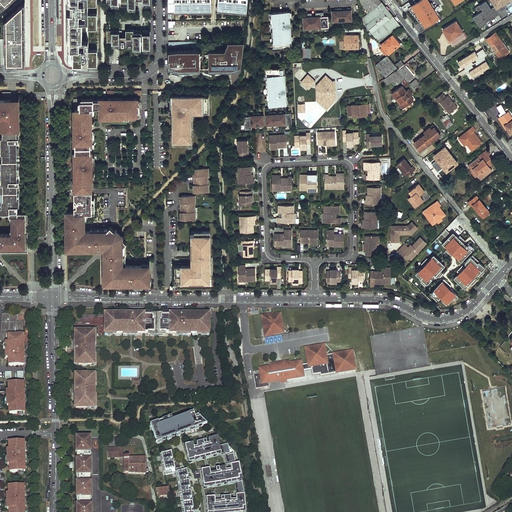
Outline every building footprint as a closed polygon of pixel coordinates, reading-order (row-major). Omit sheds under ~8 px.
[(0,6),(0,9),(9,0),(0,0),(0,2),(2,4),(0,6)] [(25,36),(24,0),(7,18),(7,43),(5,43),(5,64),(26,64),(25,40),(23,40),(23,36),(25,36)] [(80,23),(83,23),(88,23),(88,15),(88,5),(97,4),(97,2),(88,2),(88,0),(79,0),(79,5),(68,5),(68,9),(79,9),(80,23)] [(210,0),(171,0),(171,1),(174,1),(174,11),(177,11),(186,11),(192,11),(201,11),(206,11),(210,11),(211,11),(210,0)] [(247,0),(217,0),(217,9),(218,9),(222,10),(227,10),(237,11),(242,11),(246,12),(247,12),(247,0)] [(400,25),(380,0),(362,0),(369,9),(363,13),(365,16),(364,17),(368,24),(366,25),(379,41),(400,25)] [(421,0),(414,5),(420,16),(433,8),(428,0),(421,0)] [(503,6),(511,0),(490,0),(499,13),(504,9),(503,6)] [(473,16),(479,27),(492,20),(494,24),(502,20),(495,9),(492,11),(486,1),(475,7),(479,13),(473,16)] [(332,11),(332,21),(351,20),(350,7),(347,8),(347,10),(341,10),(341,8),(334,8),(334,10),(332,11)] [(69,41),(83,41),(83,23),(80,23),(79,9),(68,9),(69,41)] [(288,11),(271,12),(271,17),(270,17),(271,24),(272,30),(271,30),(271,38),(272,38),(272,41),(274,41),(275,49),(291,48),(291,40),(290,40),(290,37),(291,37),(290,26),(289,26),(289,23),(290,23),(290,15),(289,15),(288,11)] [(303,17),(304,28),(328,26),(328,15),(323,16),(323,12),(315,12),(315,16),(311,16),(311,13),(307,13),(307,17),(303,17)] [(88,15),(88,23),(88,28),(98,28),(98,15),(88,15)] [(456,21),(443,29),(450,40),(463,32),(456,21)] [(122,32),(122,30),(107,30),(107,42),(112,42),(112,38),(122,38),(122,32)] [(134,30),(126,30),(126,32),(126,45),(141,45),(141,30),(134,30)] [(126,32),(122,32),(122,38),(112,38),(112,42),(112,44),(120,44),(120,49),(126,49),(126,45),(126,32)] [(344,40),(344,49),(359,48),(358,32),(353,32),(353,35),(344,35),(344,40)] [(496,33),(487,39),(500,58),(509,52),(496,33)] [(400,44),(392,35),(381,44),(383,46),(389,53),(400,44)] [(225,49),(209,49),(209,68),(232,68),(241,65),(244,44),(241,43),(241,40),(232,40),(231,43),(228,43),(225,49)] [(69,41),(69,47),(80,46),(80,49),(83,49),(83,54),(86,54),(87,60),(89,60),(89,49),(89,41),(83,41),(69,41)] [(80,46),(69,47),(69,62),(83,62),(83,60),(87,60),(86,54),(83,54),(83,49),(80,49),(80,46)] [(389,53),(383,46),(380,49),(386,55),(389,53)] [(482,47),(458,61),(466,75),(470,73),(472,77),(490,67),(484,57),(487,55),(482,47)] [(89,60),(89,62),(91,62),(91,57),(98,57),(98,49),(89,49),(89,60)] [(178,50),(168,54),(168,68),(171,68),(172,65),(174,66),(173,69),(180,70),(180,68),(200,68),(200,50),(178,50)] [(397,66),(387,55),(376,65),(385,76),(397,66)] [(399,69),(398,68),(397,69),(405,78),(407,81),(414,75),(405,65),(399,69)] [(268,101),(268,105),(286,104),(285,99),(286,99),(286,92),(285,92),(285,89),(286,89),(285,84),(284,85),(284,82),(285,82),(285,78),(284,78),(284,75),(285,75),(284,67),(267,68),(268,76),(266,76),(266,79),(265,79),(266,87),(267,87),(267,93),(266,93),(267,101),(268,101)] [(405,78),(397,69),(395,71),(402,81),(405,78)] [(239,76),(241,71),(232,73),(231,82),(237,82),(239,76)] [(395,71),(383,79),(387,84),(393,80),(397,85),(402,81),(395,71)] [(301,82),(309,88),(315,81),(308,74),(301,82)] [(332,81),(326,75),(316,85),(317,95),(321,95),(321,99),(327,105),(331,100),(333,100),(335,98),(335,89),(331,89),(331,86),(332,85),(332,81)] [(419,83),(420,83),(416,79),(410,84),(413,88),(419,83)] [(410,90),(410,89),(407,91),(402,86),(393,93),(396,98),(398,97),(399,98),(410,90)] [(414,100),(411,96),(413,94),(410,90),(399,98),(398,99),(404,107),(414,100)] [(440,102),(450,113),(458,106),(448,95),(447,96),(444,92),(436,98),(439,103),(440,102)] [(172,97),(170,97),(170,108),(169,108),(169,112),(174,112),(174,118),(173,118),(173,145),(193,145),(193,118),(194,118),(194,112),(198,112),(198,115),(210,115),(209,95),(195,95),(195,94),(186,94),(186,95),(179,95),(179,94),(172,94),(172,97)] [(74,181),(91,181),(91,172),(93,172),(92,151),(91,151),(91,147),(92,147),(92,134),(94,134),(94,128),(92,128),(92,113),(91,113),(91,108),(99,107),(99,112),(101,112),(101,117),(103,117),(103,118),(116,118),(116,116),(124,116),(124,118),(130,118),(130,116),(134,116),(134,118),(141,119),(141,110),(139,110),(139,105),(141,104),(140,98),(110,98),(109,98),(108,98),(108,99),(108,100),(104,100),(104,98),(73,98),(74,125),(75,125),(75,128),(74,128),(74,129),(74,130),(74,164),(74,165),(74,166),(75,166),(76,166),(76,170),(74,170),(74,181)] [(0,112),(1,113),(1,129),(3,129),(3,133),(3,136),(3,139),(1,139),(1,147),(2,147),(2,150),(1,150),(1,152),(3,152),(3,159),(17,160),(19,160),(19,145),(17,145),(17,140),(19,140),(19,136),(17,136),(17,134),(19,134),(19,128),(17,128),(17,120),(19,120),(19,113),(16,113),(16,107),(16,101),(11,101),(6,101),(6,99),(0,99),(0,112)] [(369,103),(353,104),(353,110),(350,110),(350,112),(350,116),(353,116),(367,115),(367,113),(367,108),(370,108),(369,103)] [(509,136),(511,133),(511,117),(508,111),(497,118),(509,136)] [(266,115),(266,124),(285,123),(285,126),(292,125),(291,113),(282,114),(282,112),(278,112),(278,114),(276,114),(275,112),(269,112),(269,114),(266,115)] [(244,117),(245,129),(251,129),(251,125),(263,125),(263,115),(260,115),(260,113),(253,113),(253,115),(250,116),(250,117),(244,117)] [(440,119),(446,127),(452,123),(446,115),(440,119)] [(421,151),(440,135),(433,125),(424,132),(425,134),(414,142),(421,151)] [(476,130),(473,126),(468,130),(469,130),(459,138),(465,145),(467,144),(472,150),(479,145),(471,134),(474,132),(476,130)] [(342,131),(343,141),(347,140),(347,145),(354,145),(354,142),(355,142),(355,143),(359,143),(359,134),(353,134),(353,132),(346,133),(346,130),(342,131)] [(335,131),(317,132),(318,144),(322,144),(322,141),(327,141),(327,144),(327,145),(336,145),(335,131)] [(471,134),(479,145),(482,142),(474,132),(471,134)] [(307,143),(310,143),(310,133),(306,133),(306,135),(299,136),(300,138),(294,138),(295,146),(299,146),(299,145),(300,145),(300,148),(307,148),(307,143)] [(287,134),(269,135),(270,149),(278,148),(278,147),(278,144),(283,144),(283,147),(287,146),(287,134)] [(375,145),(382,144),(382,135),(370,136),(370,134),(366,134),(367,144),(370,144),(370,145),(375,145)] [(247,140),(238,140),(238,152),(236,152),(236,156),(246,155),(246,152),(247,152),(247,147),(247,140)] [(445,146),(432,156),(445,173),(458,163),(445,146)] [(488,156),(485,152),(479,157),(479,158),(469,166),(471,168),(471,169),(474,168),(479,174),(477,174),(478,175),(481,179),(493,170),(490,166),(487,162),(492,158),(490,156),(489,155),(488,156)] [(398,163),(408,176),(416,169),(413,166),(412,167),(405,158),(398,163)] [(0,246),(0,247),(0,249),(28,249),(28,231),(25,231),(25,229),(27,229),(27,226),(28,226),(27,219),(27,216),(20,216),(20,211),(18,211),(18,204),(19,204),(19,185),(17,185),(17,183),(19,183),(19,179),(17,179),(17,174),(19,173),(19,167),(17,167),(17,160),(3,159),(1,159),(2,162),(2,165),(2,180),(3,180),(3,199),(2,199),(2,206),(0,206),(0,212),(10,212),(13,212),(13,215),(13,226),(14,226),(14,229),(13,229),(13,233),(0,233),(0,246)] [(379,162),(364,162),(364,169),(368,169),(370,169),(370,171),(368,173),(368,175),(367,175),(367,179),(377,179),(377,175),(379,173),(379,162)] [(251,166),(238,167),(239,175),(240,175),(241,183),(254,183),(254,179),(253,179),(253,174),(251,174),(250,174),(250,172),(251,172),(251,166)] [(206,168),(195,168),(195,172),(194,172),(194,180),(208,180),(208,175),(206,175),(206,171),(206,168)] [(469,170),(476,178),(478,175),(477,174),(479,174),(474,168),(471,169),(471,168),(469,170)] [(308,175),(300,174),(300,189),(307,189),(307,191),(313,191),(313,189),(317,189),(317,173),(312,173),(312,178),(312,180),(308,180),(308,178),(308,175)] [(331,188),(344,188),(344,173),(336,173),(336,176),(336,178),(333,178),(331,176),(329,176),(329,175),(325,175),(324,185),(328,185),(331,188)] [(281,175),(272,175),(272,190),(286,190),(288,187),(292,187),(292,177),(288,177),(288,178),(285,178),(283,180),(281,180),(281,178),(281,175)] [(208,180),(194,180),(194,188),(195,188),(195,192),(207,192),(207,189),(206,189),(206,184),(208,184),(208,180)] [(91,181),(74,181),(74,191),(79,191),(84,192),(84,194),(92,194),(92,181),(91,181)] [(419,184),(410,192),(413,196),(415,199),(412,202),(416,208),(424,201),(421,196),(426,192),(419,184)] [(381,187),(368,187),(368,192),(369,192),(369,194),(368,194),(366,194),(366,199),(365,199),(365,204),(379,204),(379,195),(381,195),(381,187)] [(490,189),(486,192),(492,199),(495,196),(490,189)] [(79,191),(74,191),(75,211),(66,211),(67,248),(98,248),(99,248),(100,248),(100,247),(100,246),(100,244),(103,244),(116,231),(115,230),(110,226),(108,228),(106,230),(91,231),(82,231),(82,225),(84,225),(84,218),(84,213),(87,213),(92,212),(92,194),(84,194),(84,192),(79,191)] [(250,191),(241,191),(241,195),(240,195),(240,202),(242,201),(242,205),(250,205),(250,201),(251,201),(253,201),(252,194),(251,194),(250,194),(250,191)] [(193,195),(182,195),(182,199),(181,199),(181,207),(195,207),(195,203),(192,203),(192,198),(193,198),(193,195)] [(476,195),(467,202),(482,220),(491,212),(476,195)] [(446,215),(440,206),(441,205),(438,200),(423,212),(433,225),(438,221),(438,220),(441,218),(442,218),(446,215)] [(294,205),(279,205),(279,213),(282,213),(284,213),(284,217),(282,217),(278,217),(278,222),(293,222),(293,218),(295,218),(295,212),(294,212),(294,205)] [(339,205),(324,205),(324,213),(323,213),(323,218),(325,218),(325,222),(340,222),(340,217),(336,217),(333,217),(334,213),(336,213),(339,213),(339,205)] [(195,207),(181,207),(181,215),(182,215),(183,219),(193,219),(193,216),(193,212),(195,212),(195,207)] [(377,211),(365,211),(365,216),(366,216),(366,219),(365,219),(363,219),(363,224),(362,224),(362,228),(375,228),(375,219),(377,219),(377,211)] [(255,215),(242,216),(242,224),(240,225),(241,233),(253,232),(253,227),(252,227),(252,225),(253,225),(254,225),(254,220),(255,219),(255,215)] [(391,225),(391,241),(395,241),(395,234),(399,234),(401,234),(402,232),(405,232),(405,234),(412,234),(418,227),(412,222),(408,225),(391,225)] [(120,233),(116,229),(115,230),(116,231),(103,244),(100,244),(100,246),(100,247),(100,248),(99,248),(98,248),(104,248),(104,254),(105,254),(105,253),(106,252),(107,252),(109,252),(109,249),(121,236),(122,237),(123,236),(120,233)] [(282,234),(275,234),(275,245),(286,245),(288,243),(292,243),(292,230),(284,230),(284,234),(284,235),(282,235),(282,234)] [(318,230),(300,230),(300,242),(304,242),(304,240),(310,240),(310,242),(310,243),(318,243),(318,230)] [(334,230),(327,230),(327,243),(330,243),(332,246),(344,246),(344,234),(336,234),(336,236),(334,236),(334,234),(334,230)] [(210,231),(190,231),(190,258),(192,258),(192,263),(193,263),(193,265),(189,265),(189,263),(175,263),(175,274),(174,274),(174,282),(189,282),(189,283),(194,283),(194,282),(204,282),(204,283),(211,283),(211,277),(212,277),(212,257),(210,257),(210,250),(211,250),(211,242),(210,242),(210,231)] [(378,235),(365,235),(365,240),(367,240),(367,243),(365,243),(364,243),(364,251),(366,251),(366,255),(376,255),(376,252),(374,252),(374,247),(376,247),(376,243),(378,243),(378,235)] [(145,280),(150,280),(149,266),(144,266),(144,265),(125,265),(126,267),(121,267),(121,262),(122,262),(122,261),(122,246),(125,243),(127,242),(122,237),(121,236),(109,249),(109,252),(107,252),(106,252),(105,253),(105,254),(104,254),(105,283),(145,282),(145,280)] [(405,244),(398,251),(402,255),(404,252),(409,257),(412,259),(427,243),(421,237),(413,246),(411,244),(409,247),(405,244)] [(244,244),(244,256),(253,255),(253,248),(253,243),(251,243),(251,240),(241,240),(242,244),(244,244)] [(464,253),(459,249),(453,255),(455,257),(452,260),(448,255),(438,266),(443,270),(441,272),(445,276),(449,272),(451,269),(453,271),(457,268),(459,266),(463,269),(461,272),(464,275),(474,264),(468,258),(466,260),(462,255),(463,254),(464,253)] [(245,265),(238,265),(239,279),(242,278),(244,281),(256,280),(255,269),(247,269),(248,270),(246,271),(246,269),(245,265)] [(270,271),(265,271),(265,280),(269,280),(269,279),(270,279),(270,282),(277,282),(277,277),(281,277),(281,267),(277,267),(277,269),(270,269),(270,271)] [(348,267),(348,277),(352,277),(352,282),(359,282),(359,279),(360,279),(360,280),(364,280),(364,272),(359,272),(359,269),(352,269),(352,267),(348,267)] [(374,271),(374,283),(386,283),(388,281),(391,281),(391,267),(384,267),(384,271),(384,273),(382,273),(382,271),(374,271)] [(288,271),(288,282),(292,282),(299,282),(299,280),(303,280),(303,272),(299,272),(299,271),(299,269),(292,269),(292,270),(292,271),(288,271)] [(337,281),(340,281),(341,271),(337,271),(337,270),(337,269),(330,269),(330,271),(330,272),(326,272),(326,280),(330,280),(330,282),(337,282),(337,281)] [(443,281),(432,291),(446,306),(457,296),(443,281)] [(10,314),(2,314),(0,340),(0,341),(6,342),(6,335),(7,335),(7,343),(6,343),(6,347),(6,351),(6,355),(9,355),(9,358),(9,366),(24,365),(24,354),(23,322),(17,322),(17,315),(10,315),(10,314)] [(270,316),(262,317),(264,329),(266,328),(267,335),(284,332),(280,314),(272,315),(272,316),(270,317),(270,316)] [(144,315),(105,315),(105,326),(107,326),(107,334),(131,334),(133,334),(151,334),(151,333),(163,333),(163,334),(181,334),(183,334),(207,334),(207,326),(209,326),(209,316),(170,315),(170,316),(163,316),(163,315),(151,315),(151,316),(144,316),(144,315)] [(86,333),(75,333),(75,352),(76,352),(76,366),(83,366),(83,365),(87,365),(87,366),(92,366),(92,364),(94,364),(94,352),(94,350),(94,334),(86,334),(86,333)] [(355,369),(352,351),(334,354),(325,355),(324,345),(305,348),(308,364),(301,366),(302,371),(312,369),(313,375),(320,373),(320,375),(355,369)] [(253,374),(256,389),(270,387),(269,382),(279,380),(282,380),(281,379),(284,378),(284,380),(287,379),(303,376),(302,371),(301,366),(301,362),(289,364),(289,362),(283,363),(283,365),(278,366),(277,365),(271,366),(271,367),(260,369),(260,373),(253,374)] [(76,389),(76,409),(87,409),(87,407),(94,407),(94,398),(94,397),(94,377),(92,377),(92,376),(87,376),(87,377),(85,377),(83,377),(83,376),(76,376),(76,389)] [(24,384),(9,384),(9,392),(9,393),(7,394),(7,407),(9,407),(10,414),(25,414),(24,399),(24,395),(24,384)] [(150,425),(157,445),(162,443),(162,441),(166,440),(167,441),(172,439),(171,438),(176,436),(176,438),(181,436),(180,435),(185,433),(185,434),(190,432),(189,431),(194,430),(194,431),(199,429),(198,428),(207,425),(198,416),(195,417),(193,413),(173,420),(171,417),(150,425)] [(92,437),(77,437),(77,452),(78,452),(78,460),(77,460),(76,511),(91,511),(91,505),(89,505),(89,498),(91,498),(91,482),(90,482),(90,475),(91,475),(92,460),(92,437)] [(246,511),(245,495),(242,496),(242,494),(244,493),(242,482),(239,464),(236,465),(234,455),(230,455),(227,445),(219,447),(217,438),(209,440),(210,444),(207,445),(206,442),(197,444),(198,448),(194,449),(193,444),(185,447),(189,461),(188,462),(189,464),(224,454),(227,464),(230,463),(232,470),(226,471),(225,468),(216,470),(217,473),(211,474),(210,470),(201,471),(204,486),(204,489),(235,484),(237,496),(236,496),(237,501),(231,501),(231,498),(221,498),(222,502),(216,503),(215,498),(207,499),(207,511),(246,511)] [(25,450),(24,442),(9,443),(9,450),(9,452),(8,452),(8,465),(10,465),(10,473),(25,472),(25,454),(25,450)] [(123,448),(107,449),(108,459),(121,458),(121,460),(123,460),(124,473),(146,474),(145,458),(129,458),(129,454),(124,453),(123,448)] [(162,464),(171,462),(170,460),(169,453),(160,455),(162,464)] [(162,464),(163,472),(173,470),(171,463),(171,462),(162,464)] [(177,480),(186,477),(185,471),(184,467),(175,469),(174,469),(177,480)] [(179,490),(188,488),(187,481),(186,477),(177,480),(179,490)] [(155,485),(157,498),(169,496),(169,495),(168,487),(168,483),(155,485)] [(24,487),(9,487),(9,495),(9,496),(7,496),(8,510),(10,510),(10,511),(24,511),(24,498),(24,495),(24,487)] [(181,500),(190,498),(189,492),(188,488),(179,490),(181,500)] [(182,510),(192,509),(191,502),(190,498),(181,500),(182,510)]
